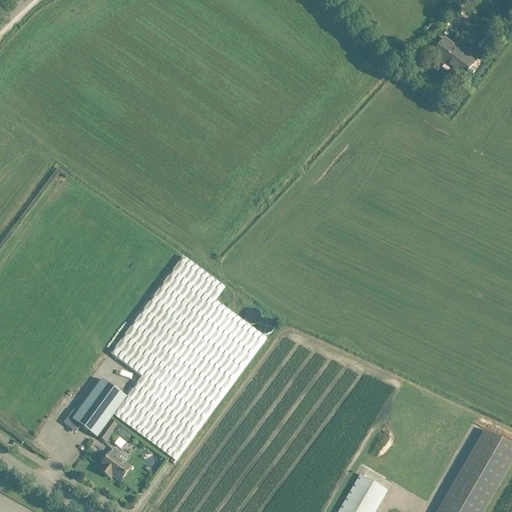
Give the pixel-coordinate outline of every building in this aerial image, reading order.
[(511,0),(499,0),(493,8),(500,13),(495,21),(504,28),(511,17),(511,0)] [(433,54),(441,60),(463,77),(478,58),(465,49),(460,55),(452,49),(452,50),(442,42),(433,54)] [(174,464),(175,461),(266,339),(215,301),(224,288),(183,258),(112,355),(142,377),(114,416),(172,459),(170,461),(174,464)] [(76,433),(81,426),(97,438),(127,398),(102,380),(78,413),(74,410),(64,424),(76,433)] [(437,511),(484,511),(511,464),(511,446),(484,431),(437,511)] [(102,468),(100,471),(110,478),(112,476),(120,482),(131,469),(118,459),(121,455),(113,450),(106,459),(100,467),(102,468)] [(338,511),(375,511),(387,491),(360,475),(338,511)]
